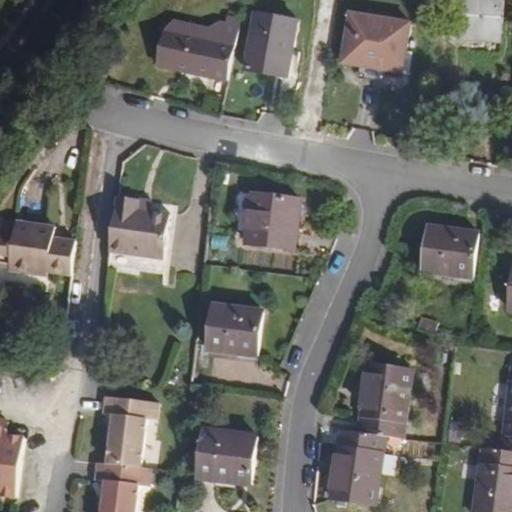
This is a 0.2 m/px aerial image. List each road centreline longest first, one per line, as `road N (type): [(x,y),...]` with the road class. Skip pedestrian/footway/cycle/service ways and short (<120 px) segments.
road 1 (residential): [(398,175),(115,116),(63,511)]
road 2 (residential): [(299,511),(293,486),(307,393),(398,175)]
